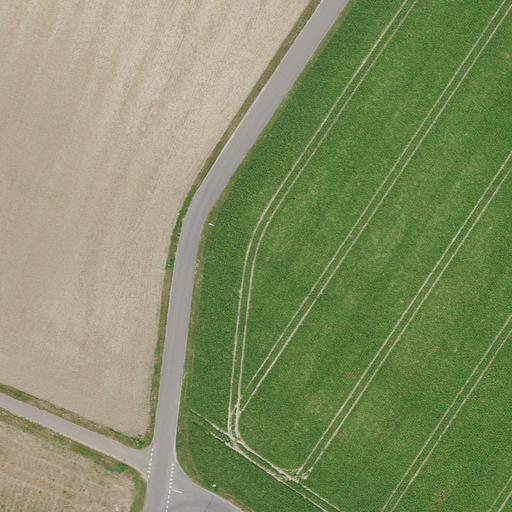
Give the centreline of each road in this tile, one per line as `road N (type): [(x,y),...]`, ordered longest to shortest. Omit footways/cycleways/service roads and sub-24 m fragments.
road 1 (unclassified): [(337,0),(196,221),(156,511)]
road 2 (track): [(221,511),(171,489),(151,464),(0,400)]
